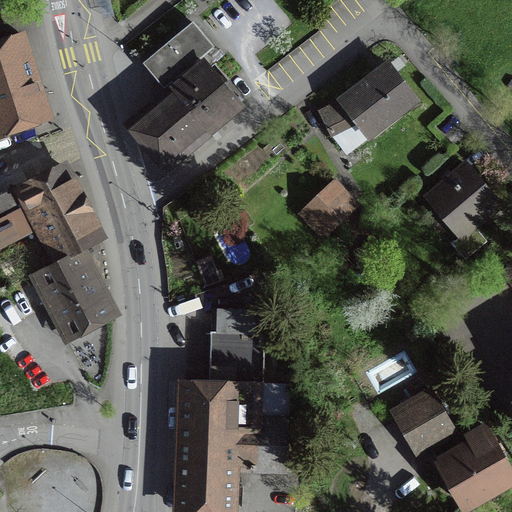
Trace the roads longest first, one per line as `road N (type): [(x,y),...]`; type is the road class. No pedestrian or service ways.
road 1 (residential): [(127,211),(166,194),(393,24)]
road 2 (primary): [(127,211),(140,302),(139,445)]
road 3 (primary): [(65,0),(127,211)]
road 4 (residential): [(393,24),(511,170)]
road 5 (residential): [(0,446),(35,435),(139,445)]
